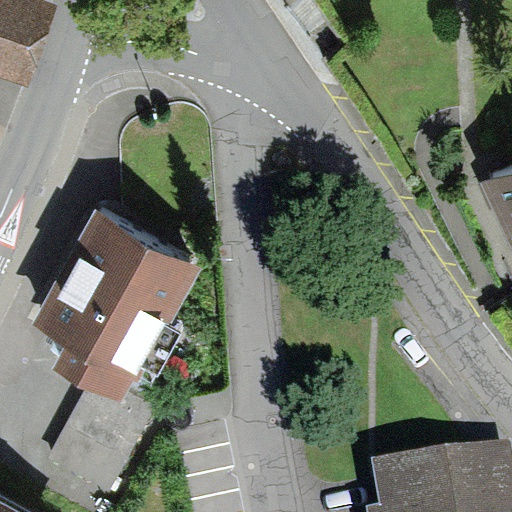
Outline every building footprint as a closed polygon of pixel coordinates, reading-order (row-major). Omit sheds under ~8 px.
[(0,0),(0,73),(6,76),(35,0),(33,0),(0,0)] [(511,147),(484,159),(511,231),(511,147)] [(203,255),(94,195),(31,308),(67,328),(56,347),(96,369),(140,394),(187,311),(175,304),(203,255)] [(140,394),(96,369),(52,447),(112,481),(156,402),(140,394)] [(511,511),(511,448),(373,472),(379,511),(511,511)] [(47,511),(50,507),(0,479),(0,511),(47,511)]
